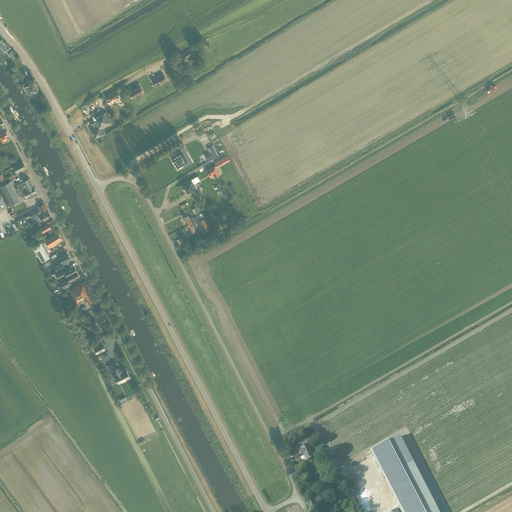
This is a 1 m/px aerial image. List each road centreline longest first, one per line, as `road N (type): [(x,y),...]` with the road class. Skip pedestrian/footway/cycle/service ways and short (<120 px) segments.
road 1 (unclassified): [(213,511),(0,104)]
road 2 (unclassified): [(298,496),(141,189),(128,178),(97,188)]
road 3 (tertiary): [(265,511),(97,188)]
road 4 (tertiary): [(66,129),(0,27)]
